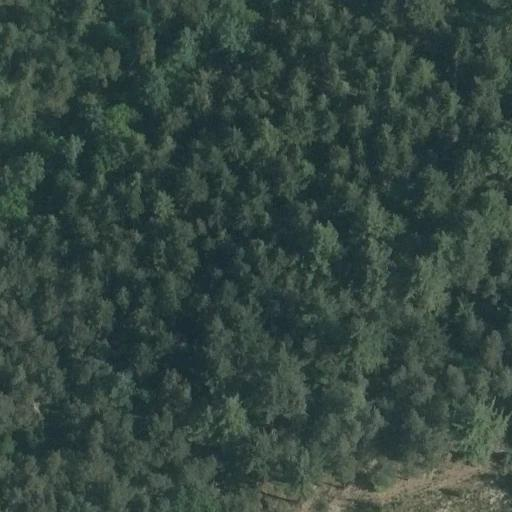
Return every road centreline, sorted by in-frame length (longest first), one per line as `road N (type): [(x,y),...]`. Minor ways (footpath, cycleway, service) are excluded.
road 1 (track): [(320,0),(0,274)]
road 2 (track): [(0,297),(185,511)]
